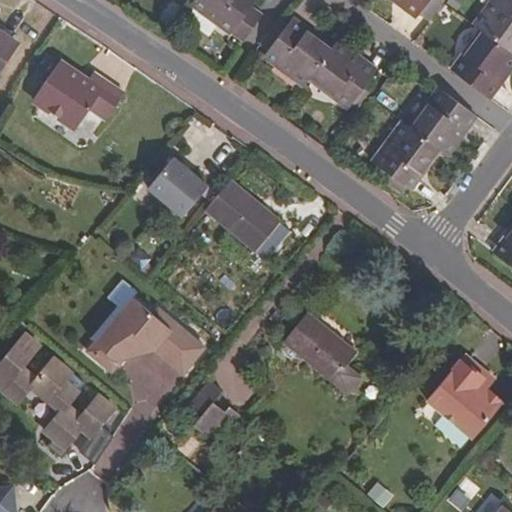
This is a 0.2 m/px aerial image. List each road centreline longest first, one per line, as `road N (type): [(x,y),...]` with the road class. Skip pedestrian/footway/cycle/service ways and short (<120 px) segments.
road 1 (unclassified): [(430,249),(73,0)]
road 2 (residential): [(334,0),(511,125)]
road 3 (residential): [(511,142),(430,249)]
